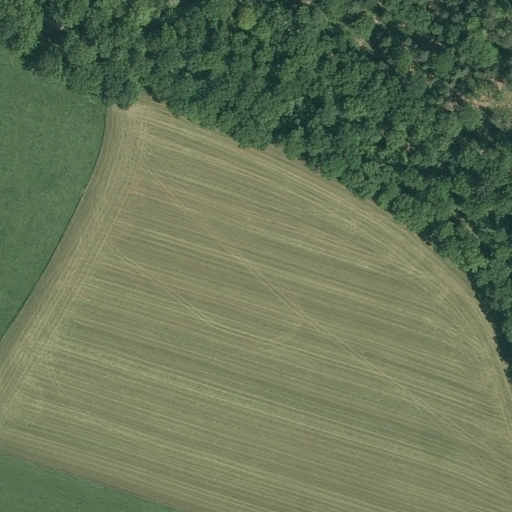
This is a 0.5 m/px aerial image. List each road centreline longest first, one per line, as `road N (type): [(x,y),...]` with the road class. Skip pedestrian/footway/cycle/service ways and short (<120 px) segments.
road 1 (track): [(511,172),(242,0)]
road 2 (track): [(2,0),(121,63),(231,0)]
